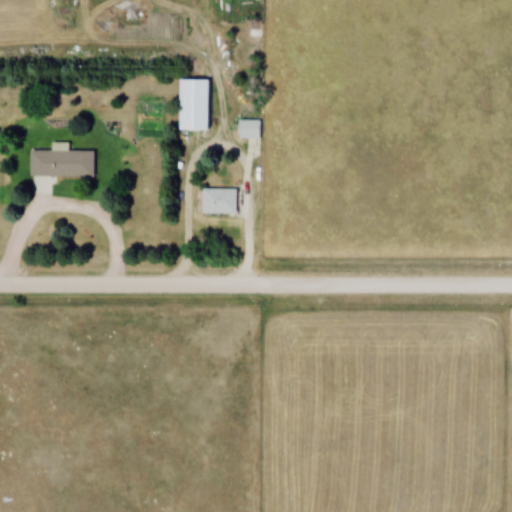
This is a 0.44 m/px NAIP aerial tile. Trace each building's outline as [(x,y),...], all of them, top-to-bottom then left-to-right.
[(255,24),(246,24),(246,37),(260,37),(260,33),(255,33),(255,24)] [(210,80),(181,79),(181,130),(210,130),(210,80)] [(236,139),(260,139),(260,120),(236,120),(236,139)] [(94,175),(94,150),(29,150),(29,175),(94,175)] [(214,212),(236,212),(236,190),(214,190),(214,212)]
